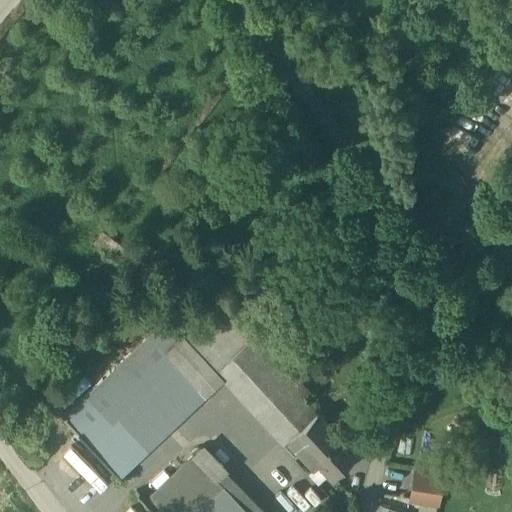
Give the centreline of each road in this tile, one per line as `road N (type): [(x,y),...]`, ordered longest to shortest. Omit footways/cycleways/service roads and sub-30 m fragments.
road 1 (residential): [(240,0),(376,193),(442,234),(374,511)]
road 2 (residential): [(8,0),(0,10),(0,444),(51,511)]
road 3 (track): [(419,139),(473,196),(442,234)]
